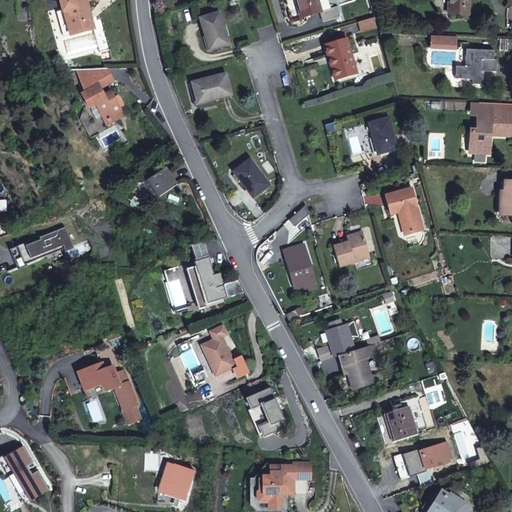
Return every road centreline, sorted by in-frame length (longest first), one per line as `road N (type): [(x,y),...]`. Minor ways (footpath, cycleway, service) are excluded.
road 1 (residential): [(232,249),(371,511)]
road 2 (residential): [(140,0),(163,105),(232,249)]
road 3 (residential): [(232,249),(313,195),(267,54)]
road 4 (unknown): [(208,392),(256,367),(248,320),(253,288)]
road 5 (residential): [(13,411),(66,470),(67,511)]
